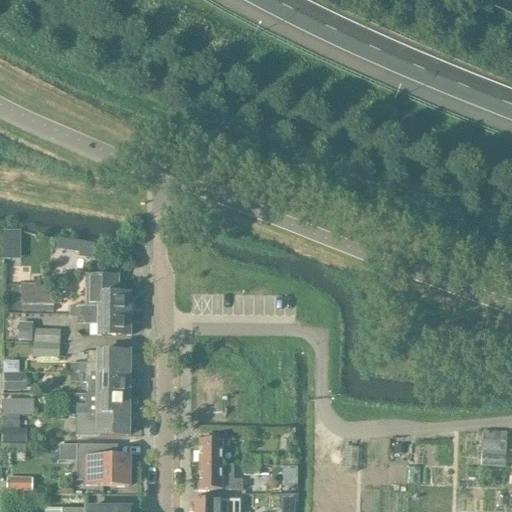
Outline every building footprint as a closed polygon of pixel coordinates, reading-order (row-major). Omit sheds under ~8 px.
[(91,259),(93,245),(80,243),(78,254),(78,256),(91,259)] [(86,277),(85,307),(77,307),(76,316),(128,317),(128,307),(130,307),(130,296),(130,295),(116,294),(116,277),(86,277)] [(53,313),(53,286),(21,286),(21,313),(53,313)] [(127,326),(128,317),(76,316),(76,326),(97,326),(97,338),(127,338),(127,336),(129,336),(130,326),(127,326)] [(18,326),(18,343),(32,343),(32,326),(18,326)] [(59,345),(59,331),(33,331),(33,345),(59,345)] [(59,359),(59,345),(33,345),(33,358),(59,359)] [(130,365),(130,357),(128,356),(128,354),(88,353),(88,365),(70,365),(69,375),(128,375),(128,366),(130,365)] [(130,385),(128,384),(128,375),(69,375),(69,384),(87,384),(86,396),(97,396),(97,395),(130,395),(130,385)] [(19,377),(2,377),(2,394),(19,394),(19,377)] [(127,407),(130,406),(130,395),(97,395),(97,396),(85,396),(85,407),(75,407),(75,416),(127,417),(127,407)] [(19,405),(1,406),(1,418),(19,418),(19,405)] [(127,426),(127,417),(75,416),(75,437),(127,438),(127,436),(129,435),(129,427),(127,426)] [(24,431),(2,431),(2,445),(24,445),(24,431)] [(225,442),(198,441),(198,466),(220,467),(220,452),(225,452),(225,442)] [(129,488),(129,458),(117,458),(117,447),(77,446),(76,458),(84,459),(84,487),(129,488)] [(259,466),(259,457),(243,457),(243,466),(259,466)] [(232,467),(220,467),(198,466),(198,491),(241,492),(241,481),(232,481),(232,467)] [(259,476),(259,468),(243,467),(243,476),(259,476)] [(31,493),(32,479),(7,478),(7,492),(31,493)] [(296,503),(296,496),(282,495),(281,511),(292,511),(293,503),(296,503)] [(218,502),(188,502),(188,511),(234,511),(235,505),(239,505),(239,503),(218,502)]
